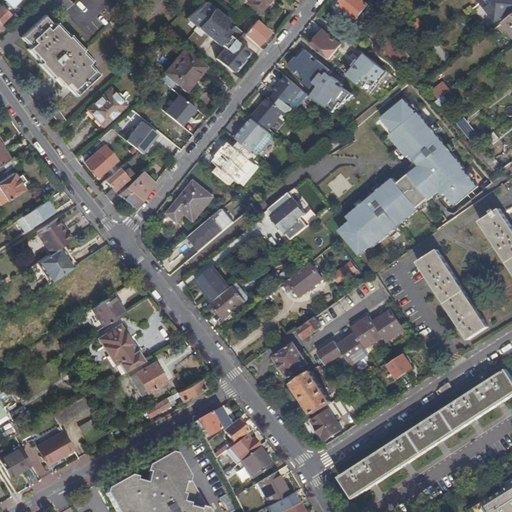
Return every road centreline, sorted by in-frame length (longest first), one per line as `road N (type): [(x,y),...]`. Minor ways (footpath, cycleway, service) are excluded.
road 1 (residential): [(123,237),(317,0)]
road 2 (residential): [(511,338),(308,470)]
road 3 (residential): [(235,384),(52,489)]
road 4 (residential): [(0,76),(123,237)]
road 5 (residential): [(235,384),(123,237)]
road 6 (residential): [(511,421),(371,511)]
